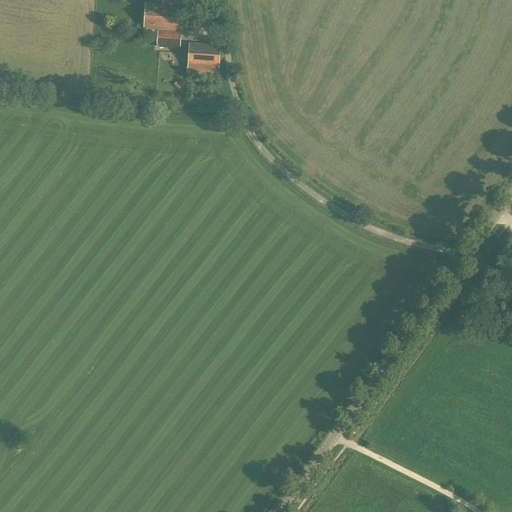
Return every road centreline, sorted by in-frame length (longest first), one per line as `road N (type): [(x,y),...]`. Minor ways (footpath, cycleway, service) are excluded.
road 1 (secondary): [(278,511),(511,191)]
road 2 (unknown): [(233,93),(268,155),(329,205),(405,241),(466,253)]
